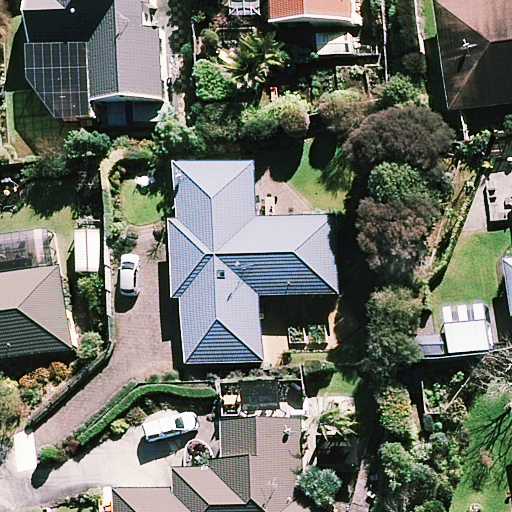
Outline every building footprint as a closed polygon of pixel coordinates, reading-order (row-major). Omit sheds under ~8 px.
[(38,0),(37,45),(98,46),(97,99),(165,100),(167,32),(158,32),(158,0),(38,0)] [(276,0),(277,22),(355,21),(354,0),(276,0)] [(511,0),(443,0),(457,110),(511,103),(511,0)] [(261,165),(183,166),(184,218),(178,218),(179,297),(187,297),(188,362),(266,361),(265,296),(342,295),(341,219),(261,220),(261,165)] [(0,278),(0,358),(73,349),(64,271),(0,278)] [(494,350),(486,304),(449,310),(453,333),(418,338),(422,361),(494,350)] [(310,500),(308,419),(229,421),(230,466),(183,467),(184,491),(123,492),(123,511),(328,511),(328,499),(310,500)]
